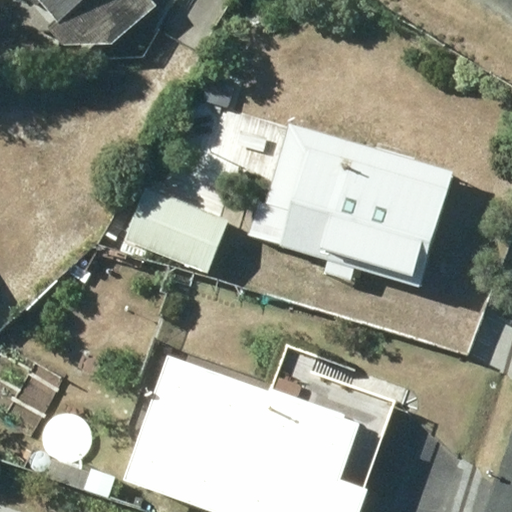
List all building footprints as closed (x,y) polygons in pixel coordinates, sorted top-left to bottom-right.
[(46,0),(56,11),(47,18),(60,34),(107,37),(149,0),(46,0)] [(327,254),(323,267),(350,275),(354,262),(418,281),(453,164),(286,115),(262,196),(258,194),(247,230),(327,254)] [(146,178),(124,232),(199,263),(221,208),(146,178)] [(166,344),(121,469),(240,511),(354,511),(396,397),(308,366),(299,392),(166,344)] [(82,483),(105,491),(112,471),(89,463),(82,483)]
